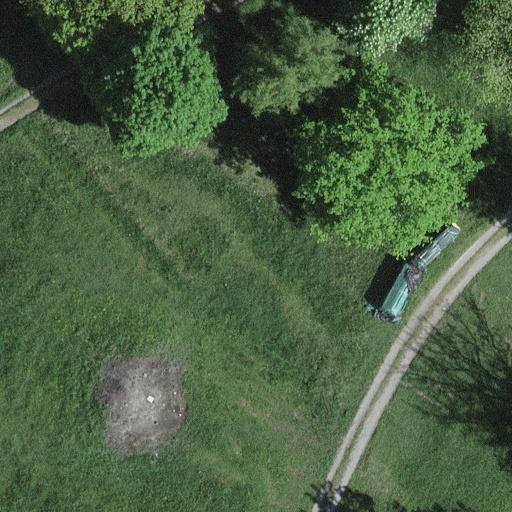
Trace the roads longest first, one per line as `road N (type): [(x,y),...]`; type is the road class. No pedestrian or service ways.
road 1 (track): [(325,511),(421,316),(511,232)]
road 2 (track): [(0,123),(228,0)]
